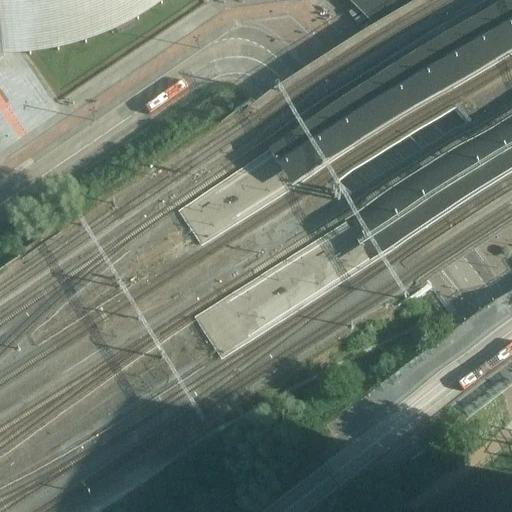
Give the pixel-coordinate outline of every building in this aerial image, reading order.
[(167,2),(168,0),(0,0),(0,36),(8,48),(1,57),(4,57),(21,56),(27,56),(52,52),(77,47),(101,39),(124,29),(146,16),(167,2)] [(511,0),(509,0),(491,11),(469,25),(363,94),(269,156),(280,172),(292,191),(395,126),(457,87),(494,66),(511,56),(511,0)] [(346,0),(378,30),(378,31),(378,32),(380,32),(381,30),(389,26),(393,25),(392,29),(394,43),(392,45),(393,46),(395,46),(396,47),(396,49),(398,49),(404,55),(410,62),(410,63),(414,68),(443,50),(435,37),(422,16),(418,10),(423,7),(418,0),(346,0)] [(511,119),(342,225),(355,246),(368,266),(447,217),(511,176),(511,119)] [(382,394),(431,359),(428,354),(378,388),(382,394)] [(511,381),(463,416),(466,421),(511,389),(511,381)]
